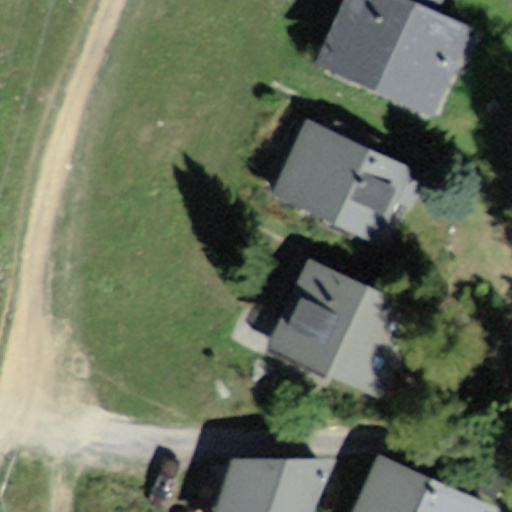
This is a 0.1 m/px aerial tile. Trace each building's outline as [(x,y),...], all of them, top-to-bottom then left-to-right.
[(499,27),(438,0),(365,0),(337,62),(458,117),(499,27)] [(445,171),(331,120),(295,199),(409,250),(445,171)] [(415,308),(300,255),(260,343),(375,395),(415,308)] [(239,511),(330,511),(341,479),(259,452),(239,511)] [(504,511),(506,508),(398,459),(373,511),(504,511)]
